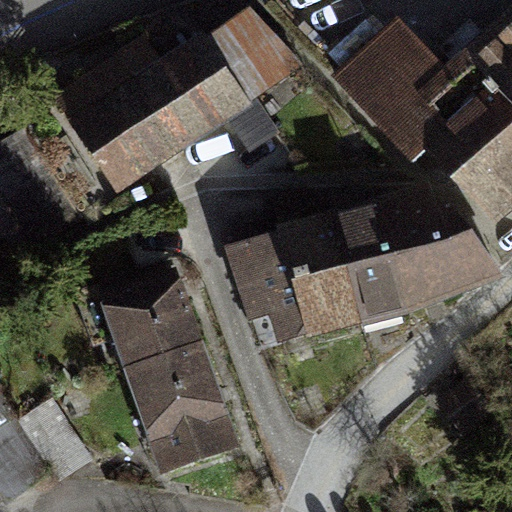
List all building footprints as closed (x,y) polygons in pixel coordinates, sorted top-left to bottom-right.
[(138,44),(45,105),(107,198),(299,72),(244,15),(198,46),(192,36),(150,63),(138,44)] [(511,15),(467,58),(511,103),(511,15)] [(391,27),(335,77),(411,159),(424,148),(491,214),(511,196),(511,103),(467,58),(444,80),(391,27)] [(26,131),(0,145),(0,187),(36,244),(79,219),(26,131)] [(431,191),(377,207),(406,311),(496,276),(449,211),(441,213),(431,191)] [(377,207),(334,220),(362,319),(362,323),(406,311),(377,207)] [(362,319),(334,220),(280,235),(281,241),(229,254),(261,347),(362,319)] [(182,274),(100,303),(127,378),(208,348),(182,274)] [(208,348),(127,378),(163,481),(243,455),(208,348)] [(0,400),(0,501),(7,507),(48,473),(0,400)]
